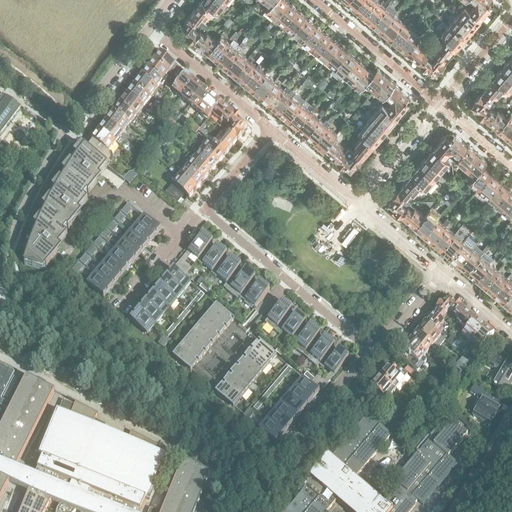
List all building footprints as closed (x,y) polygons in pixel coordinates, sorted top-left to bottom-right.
[(201,0),(190,14),(198,21),(199,22),(201,20),(203,17),(205,19),(213,9),(201,0)] [(226,3),(221,0),(201,0),(213,9),(218,13),(225,4),(226,3)] [(274,0),(269,6),(265,10),(274,18),(288,1),(286,0),(274,0)] [(361,0),(347,0),(345,2),(354,9),(361,0)] [(361,0),(354,9),(362,17),(376,0),(361,0)] [(376,0),(362,17),(371,24),(388,3),(390,0),(385,0),(382,4),(376,0)] [(288,1),(274,18),(282,25),(296,8),(288,1)] [(492,2),(473,3),(473,6),(469,11),(480,20),(485,14),(486,14),(491,8),(491,7),(492,5),(492,2)] [(380,31),(394,15),(397,11),(388,3),(371,24),(380,31)] [(464,6),(456,15),(473,30),(480,20),(469,11),(464,6)] [(296,8),(282,25),(291,32),(305,15),(296,8)] [(198,21),(190,14),(183,22),(185,23),(180,28),(186,33),(185,34),(193,41),(193,40),(199,32),(194,28),(194,26),(198,21)] [(305,15),(291,32),(299,39),(314,23),(305,15)] [(388,38),(402,21),(394,15),(380,31),(388,38)] [(473,30),(456,15),(448,25),(465,39),(473,30)] [(228,16),(222,24),(227,28),(233,20),(228,16)] [(199,22),(198,21),(197,22),(205,29),(207,25),(201,20),(199,22)] [(402,21),(388,38),(396,45),(411,28),(402,21)] [(314,23),(299,39),(308,46),(322,30),(314,23)] [(465,39),(448,25),(440,34),(445,38),(457,48),(465,39)] [(406,53),(416,41),(420,36),(411,28),(396,45),(405,53),(405,52),(406,53)] [(331,37),(322,30),(308,46),(316,54),(331,37)] [(199,32),(193,40),(204,49),(203,49),(207,52),(216,40),(207,32),(205,35),(200,31),(199,32)] [(216,60),(230,43),(220,35),(216,40),(207,52),(216,60)] [(233,39),(230,43),(216,60),(225,67),(238,50),(244,43),(249,37),(246,35),(238,45),(237,44),(239,43),(233,38),(233,39)] [(339,44),(331,37),(316,54),(325,61),(339,44)] [(439,49),(436,54),(445,62),(457,48),(445,38),(437,47),(439,49)] [(425,48),(416,41),(406,53),(419,64),(419,65),(428,55),(423,51),(425,48)] [(339,44),(325,61),(333,68),(348,51),(339,44)] [(238,50),(225,67),(234,75),(247,58),(238,50)] [(356,58),(348,51),(333,68),(342,75),(356,58)] [(153,62),(168,74),(175,65),(160,53),(153,62)] [(445,62),(436,54),(435,54),(433,56),(429,53),(428,55),(419,65),(427,71),(428,69),(433,74),(437,69),(439,70),(445,62)] [(286,59),(293,65),(295,61),(289,56),(286,59)] [(247,58),(234,75),(242,82),(256,65),(247,58)] [(356,58),(342,75),(350,82),(364,66),(356,58)] [(511,63),(508,60),(500,69),(511,79),(511,63)] [(301,66),(295,61),(293,65),(298,70),(301,66)] [(168,74),(153,62),(147,69),(155,75),(154,76),(155,77),(156,76),(162,81),(168,74)] [(265,73),(256,65),(242,82),(251,90),(265,73)] [(364,66),(350,82),(359,90),(364,84),(373,73),(364,66)] [(377,68),(373,73),(364,84),(373,91),(386,76),(377,68)] [(147,69),(141,77),(156,89),(162,81),(156,76),(155,77),(154,76),(155,75),(147,69)] [(511,88),(511,79),(500,69),(492,78),(493,79),(509,92),(511,88)] [(274,81),(265,73),(251,90),(260,97),(274,81)] [(182,99),(196,82),(186,74),(172,91),(182,99)] [(395,83),(386,76),(373,91),(382,99),(385,95),(394,84),(395,83)] [(141,77),(133,87),(150,100),(158,90),(156,89),(141,77)] [(312,81),(307,77),(303,82),(308,86),(312,81)] [(311,80),(318,86),(321,82),(314,77),(311,80)] [(321,82),(318,86),(326,93),(328,91),(323,87),(327,82),(323,79),(321,82)] [(504,88),(493,79),(481,92),(488,99),(490,101),(494,96),(496,98),(504,88)] [(274,81),(260,97),(269,105),(283,88),(274,81)] [(170,82),(165,88),(169,91),(174,85),(170,82)] [(196,82),(182,99),(190,106),(204,89),(196,82)] [(394,84),(385,95),(390,99),(391,101),(409,99),(409,96),(407,95),(407,94),(402,89),(401,90),(394,84)] [(283,88),(269,105),(278,112),(295,92),(299,88),(296,85),(292,89),(292,88),(288,92),(283,88)] [(133,87),(126,95),(143,109),(150,100),(133,87)] [(213,97),(204,89),(190,106),(199,114),(213,97)] [(488,99),(481,92),(481,91),(474,99),(475,100),(471,106),(476,110),(475,111),(481,117),(483,118),(489,110),(485,106),(485,103),(488,99)] [(295,92),(278,112),(287,120),(301,103),(304,99),(295,92)] [(0,134),(21,108),(3,94),(2,94),(0,96),(0,134)] [(143,109),(126,95),(119,104),(136,118),(143,109)] [(211,116),(221,104),(218,101),(213,97),(199,114),(207,121),(211,116)] [(391,103),(386,108),(397,117),(402,111),(404,111),(408,106),(408,105),(409,103),(409,99),(391,101),(391,103)] [(296,127),(310,111),(301,103),(287,120),(296,127)] [(397,117),(386,108),(384,107),(381,103),(373,113),(390,128),(398,118),(397,117)] [(119,104),(112,113),(129,127),(136,118),(119,104)] [(225,107),(221,104),(211,116),(220,124),(223,121),(228,125),(229,124),(235,116),(227,109),(225,107)] [(168,114),(173,108),(170,105),(165,111),(168,114)] [(52,113),(45,108),(41,113),(48,118),(52,113)] [(489,110),(483,118),(497,130),(506,118),(497,110),(495,112),(490,108),(489,110)] [(305,135),(319,118),(310,111),(296,127),(305,135)] [(112,113),(105,122),(122,136),(129,127),(112,113)] [(390,128),(373,113),(365,122),(382,137),(390,128)] [(506,118),(497,130),(505,137),(511,129),(511,114),(510,113),(506,118)] [(247,128),(247,127),(242,123),(243,122),(235,115),(235,116),(229,124),(234,129),(230,134),(238,141),(244,134),(243,133),(247,128)] [(319,118),(305,135),(314,142),(328,125),(319,118)] [(105,122),(98,131),(116,145),(122,136),(105,122)] [(382,137),(365,122),(361,128),(358,125),(354,129),(362,136),(374,146),(375,146),(382,137)] [(328,125),(314,142),(323,150),(333,138),(337,133),(328,125)] [(170,131),(167,128),(161,135),(164,138),(170,131)] [(230,149),(237,141),(238,142),(238,141),(230,134),(224,130),(221,134),(225,137),(224,138),(221,136),(214,145),(213,145),(226,155),(229,152),(230,150),(230,149)] [(116,145),(98,131),(92,140),(93,141),(108,154),(116,145)] [(451,152),(449,134),(446,135),(444,136),(443,136),(439,141),(439,142),(434,149),(444,157),(446,155),(446,152),(451,152)] [(453,134),(449,134),(451,152),(453,152),(458,156),(459,157),(467,146),(461,141),(461,139),(456,135),(454,135),(453,134)] [(374,146),(362,136),(354,145),(357,147),(353,152),(355,154),(362,159),(374,146)] [(168,140),(165,138),(160,145),(163,147),(168,140)] [(342,146),(333,138),(323,150),(326,153),(327,152),(337,161),(344,154),(345,152),(340,148),(342,146)] [(93,141),(87,149),(108,167),(109,165),(111,163),(112,161),(112,160),(112,159),(112,158),(112,157),(111,156),(111,155),(108,154),(93,141)] [(209,141),(202,150),(219,164),(223,159),(226,155),(213,145),(214,145),(209,141)] [(459,157),(458,156),(455,160),(464,168),(477,153),(468,145),(467,146),(459,157)] [(110,169),(108,167),(87,149),(85,147),(85,148),(78,158),(77,157),(73,163),(73,164),(74,165),(66,174),(62,180),(64,182),(83,199),(84,198),(88,194),(98,183),(97,183),(101,179),(110,169)] [(444,157),(434,149),(433,148),(425,157),(442,171),(450,162),(444,157)] [(202,150),(194,159),(211,173),(219,164),(202,150)] [(487,161),(477,153),(464,168),(473,176),(482,166),(483,166),(487,161)] [(344,154),(337,161),(344,168),(345,167),(350,171),(355,166),(356,167),(363,160),(362,159),(355,154),(352,157),(347,157),(344,154)] [(442,171),(425,157),(417,166),(434,181),(442,171)] [(194,159),(187,168),(204,182),(211,173),(194,159)] [(434,181),(417,166),(409,176),(410,176),(421,186),(426,190),(434,181)] [(473,176),(468,182),(477,190),(491,173),(483,166),(482,166),(473,176)] [(204,182),(187,168),(179,176),(196,191),(204,182)] [(129,185),(137,175),(133,172),(128,172),(123,179),(129,185)] [(491,173),(477,190),(486,197),(500,181),(491,173)] [(196,191),(179,176),(172,185),(184,196),(189,199),(196,191)] [(410,200),(421,186),(410,176),(398,190),(410,200)] [(500,181),(486,197),(495,205),(509,188),(500,181)] [(83,199),(64,182),(56,191),(55,191),(52,197),(54,200),(46,209),(46,208),(42,216),(45,218),(62,232),(63,231),(66,228),(67,228),(76,217),(76,216),(79,213),(80,213),(89,202),(84,198),(83,199)] [(184,196),(172,185),(165,193),(178,203),(184,196)] [(511,190),(509,188),(495,205),(503,212),(511,201),(511,190)] [(410,200),(398,190),(397,189),(391,197),(392,198),(388,203),(393,208),(392,209),(400,215),(401,215),(408,206),(406,205),(410,200)] [(511,219),(511,201),(503,212),(511,219)] [(127,217),(132,210),(127,206),(122,213),(127,217)] [(414,227),(424,215),(414,208),(412,210),(408,206),(401,215),(411,224),(414,227)] [(423,235),(436,218),(427,211),(424,215),(414,227),(423,235)] [(125,219),(120,214),(115,221),(120,225),(125,219)] [(144,217),(137,225),(154,240),(161,231),(144,217)] [(62,232),(45,218),(38,227),(37,227),(34,234),(26,255),(44,270),(45,268),(46,268),(58,254),(58,253),(61,249),(58,246),(68,236),(63,231),(62,232)] [(446,226),(436,218),(423,235),(431,242),(446,226)] [(118,227),(113,222),(108,229),(113,233),(118,227)] [(137,225),(130,233),(147,248),(154,240),(137,225)] [(446,226),(431,242),(440,249),(454,233),(446,226)] [(111,235),(106,231),(101,237),(106,241),(111,235)] [(147,248),(130,233),(123,242),(140,256),(147,248)] [(462,240),(454,233),(440,249),(448,256),(462,240)] [(198,261),(212,245),(213,244),(203,235),(175,268),(185,276),(191,269),(184,263),(191,255),(198,261)] [(104,243),(99,239),(94,245),(99,250),(104,243)] [(471,248),(462,240),(448,256),(457,264),(471,248)] [(140,256),(123,242),(116,250),(133,264),(140,256)] [(212,245),(198,261),(197,262),(202,266),(203,264),(212,273),(226,257),(227,256),(217,247),(216,249),(212,245)] [(92,258),(96,252),(97,251),(92,247),(87,254),(92,258)] [(480,255),(471,248),(457,264),(466,271),(480,255)] [(133,264),(116,250),(109,258),(126,273),(133,264)] [(90,260),(85,255),(80,262),(85,266),(90,260)] [(485,259),(480,255),(466,271),(475,279),(489,263),(485,259)] [(226,257),(212,273),(211,274),(216,278),(217,276),(227,285),(240,269),(241,268),(231,259),(230,261),(226,257)] [(504,257),(498,263),(501,266),(507,259),(504,257)] [(126,273),(109,258),(102,266),(119,281),(126,273)] [(489,263),(475,279),(484,286),(497,270),(489,263)] [(83,268),(78,264),(72,271),(77,276),(83,268)] [(102,266),(95,275),(112,289),(119,281),(102,266)] [(240,269),(227,285),(224,288),(238,300),(239,298),(254,281),(255,280),(246,271),(244,273),(240,269)] [(166,278),(184,293),(191,284),(174,270),(166,278)] [(506,277),(497,270),(484,286),(492,293),(506,277)] [(112,289),(95,275),(88,283),(95,289),(94,291),(104,299),(112,289)] [(511,282),(506,277),(492,293),(501,301),(511,287),(511,282)] [(166,278),(159,287),(177,301),(184,293),(166,278)] [(201,287),(203,284),(205,281),(201,278),(197,284),(201,287)] [(259,285),(254,281),(239,298),(244,302),(245,301),(255,309),(269,292),(260,283),(259,285)] [(207,294),(210,291),(203,284),(201,287),(200,288),(207,294)] [(177,301),(159,287),(152,295),(170,309),(177,301)] [(511,287),(501,301),(510,308),(511,305),(511,287)] [(204,296),(201,293),(196,299),(200,302),(204,296)] [(170,309),(152,295),(145,303),(163,318),(170,309)] [(455,315),(462,308),(454,301),(453,302),(448,298),(444,303),(442,302),(436,310),(444,316),(448,312),(450,312),(455,315)] [(192,310),(197,304),(194,302),(189,307),(192,310)] [(279,335),(282,332),(295,316),(291,312),(292,311),(282,302),(265,323),(279,335)] [(163,318),(145,303),(138,311),(156,326),(163,318)] [(209,315),(227,330),(234,321),(216,306),(209,315)] [(470,315),(462,308),(455,315),(454,317),(458,321),(456,323),(466,331),(476,320),(472,316),(472,317),(470,315)] [(185,318),(190,313),(187,310),(182,315),(185,318)] [(427,320),(424,324),(436,333),(444,324),(442,322),(446,317),(444,316),(436,310),(428,320),(427,320)] [(156,326),(138,311),(130,321),(140,330),(141,328),(148,334),(156,326)] [(227,330),(209,315),(202,323),(220,338),(227,330)] [(295,316),(282,332),(292,340),(291,341),(295,345),(310,328),(305,324),(306,323),(297,315),(295,316)] [(178,327),(183,321),(180,318),(175,324),(178,327)] [(476,320),(466,331),(462,336),(471,343),(485,327),(476,320)] [(220,338),(202,323),(195,331),(213,346),(220,338)] [(424,324),(416,333),(433,346),(438,350),(445,341),(436,333),(424,324)] [(171,335),(176,329),(173,326),(168,332),(171,335)] [(310,328),(295,345),(293,347),(307,359),(324,340),(319,336),(320,335),(311,327),(310,328)] [(479,351),(494,334),(485,327),(471,343),(479,351)] [(195,331),(188,339),(206,355),(213,346),(195,331)] [(433,346),(416,333),(409,342),(426,356),(429,351),(435,356),(437,354),(440,356),(442,353),(438,350),(433,346)] [(452,347),(457,340),(453,336),(447,343),(452,347)] [(170,341),(167,339),(164,337),(158,344),(163,349),(170,341)] [(188,339),(181,348),(199,363),(206,355),(188,339)] [(324,340),(307,359),(317,368),(319,365),(323,369),(325,368),(338,352),(333,348),(335,347),(325,339),(324,340)] [(457,340),(452,347),(455,350),(461,343),(457,340)] [(251,351),(269,366),(277,357),(259,342),(251,351)] [(417,371),(421,367),(426,361),(423,358),(426,356),(409,342),(402,350),(403,350),(398,355),(417,371)] [(199,363),(181,348),(174,356),(182,363),(181,364),(191,373),(199,363)] [(286,355),(279,349),(275,352),(283,359),(286,355)] [(269,366),(251,351),(244,359),(263,374),(269,366)] [(317,376),(315,380),(311,383),(321,392),(349,359),(339,351),(338,352),(325,368),(332,374),(324,382),(317,376)] [(490,386),(505,396),(511,384),(511,365),(506,362),(509,358),(501,354),(498,359),(494,357),(490,365),(493,367),(495,365),(501,369),(490,386)] [(455,367),(461,373),(469,363),(463,358),(455,367)] [(263,374),(244,359),(237,367),(255,383),(263,374)] [(0,406),(9,411),(12,405),(1,400),(15,372),(0,365),(0,406)] [(388,366),(379,377),(392,387),(395,390),(407,376),(402,372),(399,375),(388,366)] [(255,383),(237,367),(231,375),(249,391),(255,383)] [(292,371),(289,368),(284,373),(287,376),(292,371)] [(414,375),(406,368),(404,371),(412,378),(414,375)] [(457,383),(462,377),(456,372),(452,377),(457,383)] [(311,383),(315,380),(307,373),(304,377),(311,383)] [(231,375),(224,384),(242,399),(249,391),(231,375)] [(285,379),(282,376),(277,382),(280,385),(285,379)] [(0,500),(9,482),(29,492),(20,511),(195,511),(210,474),(201,470),(192,465),(183,460),(162,511),(140,511),(146,501),(149,503),(168,457),(167,456),(169,452),(131,432),(128,441),(103,431),(92,426),(92,425),(95,419),(98,415),(76,403),(75,404),(70,417),(59,413),(40,458),(42,459),(36,476),(16,468),(55,392),(45,386),(36,382),(26,377),(26,378),(12,405),(9,411),(2,425),(0,428),(0,500)] [(392,387),(379,377),(370,387),(385,399),(389,393),(387,392),(392,387)] [(302,379),(295,388),(312,402),(319,394),(302,379)] [(242,399),(224,384),(215,393),(225,402),(226,401),(234,407),(242,399)] [(278,387),(275,384),(270,390),(273,393),(278,387)] [(490,426),(500,408),(487,401),(490,395),(474,386),(470,393),(482,400),(473,416),(490,426)] [(312,402),(295,388),(288,396),(305,410),(312,402)] [(271,396),(268,393),(263,398),(266,401),(271,396)] [(288,396),(281,404),(298,419),(305,410),(288,396)] [(70,417),(75,405),(66,402),(63,401),(58,412),(70,417)] [(264,404),(261,401),(256,407),(259,409),(264,404)] [(298,419),(281,404),(274,412),(291,427),(298,419)] [(360,417),(366,410),(362,406),(356,414),(360,417)] [(255,414),(250,409),(243,417),(249,421),(255,414)] [(291,427),(274,412),(267,421),(284,435),(291,427)] [(474,427),(459,415),(457,418),(471,431),(474,427)] [(355,479),(391,436),(367,416),(331,458),(327,455),(302,485),(306,488),(285,511),(327,511),(336,501),(348,511),(349,511),(351,511),(352,511),(410,511),(416,505),(414,504),(417,501),(423,506),(457,465),(449,457),(467,435),(453,423),(445,432),(438,427),(430,437),(431,438),(394,482),(401,487),(398,490),(396,489),(383,505),(382,504),(383,503),(355,479)] [(97,420),(95,419),(92,425),(103,431),(104,428),(106,425),(97,420)] [(284,435),(267,421),(260,429),(267,435),(266,437),(276,445),(284,435)] [(411,453),(403,447),(400,450),(408,456),(411,453)]
